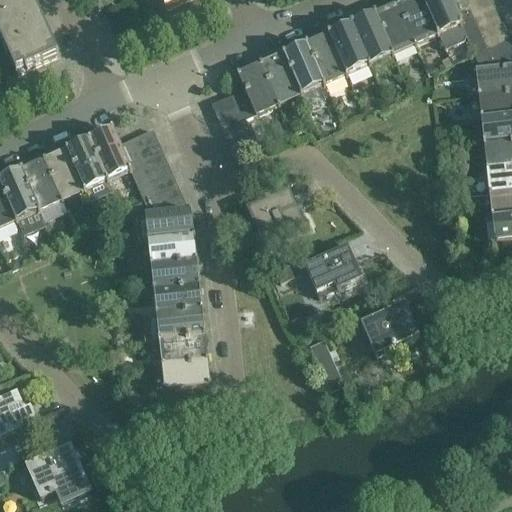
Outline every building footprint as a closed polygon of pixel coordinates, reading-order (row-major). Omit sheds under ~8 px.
[(43,23),(32,0),(0,0),(0,40),(0,42),(43,23)] [(198,0),(159,0),(166,14),(198,0)] [(439,40),(421,0),(419,0),(400,9),(399,7),(398,8),(417,50),(439,40)] [(463,29),(452,3),(450,0),(421,0),(439,40),(462,29),(463,29)] [(472,20),(467,9),(463,0),(458,0),(452,3),(463,29),(462,29),(474,57),(486,52),(482,42),(477,31),(472,20)] [(488,0),(463,0),(467,9),(488,0)] [(494,11),(489,0),(488,0),(467,9),(472,20),(494,11)] [(417,50),(398,8),(397,8),(398,10),(377,19),(377,17),(375,18),(394,60),(417,50)] [(499,22),(494,11),(472,20),(477,31),(499,22)] [(394,60),(375,18),(374,18),(375,20),(355,29),(354,27),(353,28),(371,70),(394,60)] [(504,33),(499,22),(477,31),(482,42),(504,33)] [(60,61),(43,23),(0,42),(12,67),(21,62),(28,75),(60,61)] [(371,70),(353,28),(351,28),(352,30),(332,39),(331,37),(330,38),(348,80),(371,70)] [(509,44),(504,33),(482,42),(486,52),(487,53),(509,44)] [(348,80),(330,38),(329,38),(329,40),(309,49),(308,47),(307,48),(326,90),(348,80)] [(511,55),(511,50),(509,44),(487,53),(492,65),(511,55)] [(326,90),(307,48),(306,49),(307,50),(286,59),(286,58),(284,58),(303,100),(326,90)] [(492,65),(487,53),(486,52),(474,57),(482,74),(495,73),(492,65)] [(511,70),(511,55),(492,65),(495,73),(511,70)] [(303,100),(284,58),(283,59),(284,60),(264,69),(263,68),(262,68),(280,110),(303,100)] [(28,75),(21,62),(12,67),(17,80),(28,75)] [(280,110),(262,68),(260,69),(261,70),(241,79),(240,78),(238,79),(245,95),(245,94),(257,120),(280,110)] [(511,70),(495,73),(482,74),(478,75),(481,100),(511,96),(511,70)] [(257,120),(245,94),(245,95),(235,99),(240,110),(245,121),(246,125),(257,120)] [(511,96),(481,100),(484,125),(511,121),(511,96)] [(240,110),(235,99),(213,109),(217,120),(240,110)] [(245,121),(240,110),(217,120),(222,131),(245,121)] [(249,132),(246,125),(245,121),(222,131),(227,142),(249,132)] [(511,121),(484,125),(486,149),(511,146),(511,121)] [(254,143),(249,132),(227,142),(232,153),(254,143)] [(133,175),(121,149),(114,133),(112,134),(113,136),(92,145),(92,143),(90,144),(109,186),(131,176),(133,175)] [(159,146),(154,136),(154,135),(132,144),(137,156),(159,146)] [(259,154),(254,143),(232,153),(237,164),(258,155),(259,154)] [(109,186),(90,144),(89,144),(90,146),(70,155),(69,153),(68,154),(86,196),(109,186)] [(152,189),(147,178),(142,167),(137,156),(132,144),(121,149),(133,175),(131,176),(144,203),(156,198),(152,189)] [(164,157),(159,146),(137,156),(142,167),(164,157)] [(511,146),(486,149),(489,174),(511,171),(511,146)] [(86,196),(68,154),(67,154),(67,156),(52,163),(47,165),(46,163),(45,164),(64,206),(86,196)] [(169,168),(164,157),(142,167),(147,178),(169,168)] [(64,206),(45,164),(44,164),(45,166),(24,175),(23,173),(22,174),(41,216),(64,206)] [(173,179),(169,168),(147,178),(152,189),(173,179)] [(511,171),(489,174),(492,199),(511,196),(511,171)] [(41,216),(22,174),(21,175),(21,176),(1,185),(0,184),(0,183),(0,185),(18,226),(41,216)] [(178,190),(173,179),(152,189),(156,198),(156,199),(178,190)] [(0,233),(18,226),(0,185),(0,233)] [(184,201),(178,190),(156,199),(162,211),(184,201)] [(307,230),(302,219),(299,220),(296,213),(299,212),(291,193),(272,201),(274,205),(267,208),(266,204),(247,213),(263,249),(307,230)] [(511,196),(492,199),(494,223),(511,221),(511,196)] [(190,216),(184,201),(162,211),(156,199),(156,198),(144,203),(151,220),(190,216)] [(194,240),(192,218),(193,218),(193,215),(190,216),(151,220),(148,221),(150,246),(196,241),(196,240),(194,240)] [(511,221),(494,223),(497,249),(511,247),(511,221)] [(197,265),(194,243),(196,242),(196,241),(150,246),(153,271),(199,266),(199,265),(197,265)] [(363,283),(348,251),(305,270),(319,303),(363,283)] [(199,289),(197,267),(199,267),(199,266),(153,271),(156,296),(201,290),(201,289),(199,289)] [(397,286),(386,291),(390,300),(400,295),(397,286)] [(202,314),(200,292),(202,292),(201,290),(156,296),(159,320),(204,315),(204,314),(202,314)] [(420,342),(413,325),(406,309),(362,329),(377,361),(394,354),(395,357),(399,355),(397,352),(420,342)] [(205,339),(202,317),(204,316),(204,315),(159,320),(161,345),(207,340),(207,338),(205,339)] [(325,328),(319,315),(293,327),(299,340),(325,328)] [(208,363),(206,351),(205,341),(207,341),(207,340),(161,345),(164,369),(210,364),(209,363),(208,363)] [(210,388),(208,366),(210,366),(210,364),(164,369),(167,395),(212,390),(212,388),(210,388)] [(0,443),(39,427),(32,411),(24,414),(21,409),(23,408),(18,396),(0,404),(0,443)] [(61,426),(49,432),(52,439),(64,433),(61,426)] [(86,484),(72,452),(28,471),(42,504),(86,484)]
